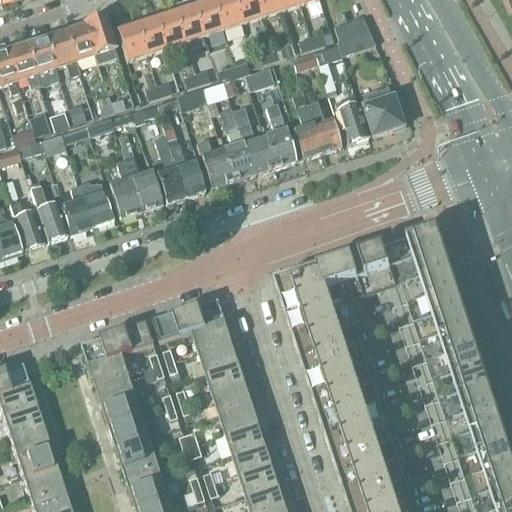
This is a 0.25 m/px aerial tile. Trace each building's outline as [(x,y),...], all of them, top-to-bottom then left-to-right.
[(218,0),(219,2),(212,4),(222,35),(241,29),(232,0),(218,0)] [(232,0),(241,29),(260,22),(253,0),(232,0)] [(253,0),(260,22),(280,16),(274,0),(253,0)] [(274,0),(280,16),(299,10),(295,0),(274,0)] [(295,0),(299,10),(317,4),(318,4),(316,0),(295,0)] [(504,0),(502,1),(508,17),(511,15),(511,2),(511,0),(504,0)] [(200,8),(193,11),(203,41),(222,35),(212,4),(210,5),(209,3),(199,6),(200,8)] [(181,15),(174,17),(184,47),(203,41),(193,11),(191,12),(190,9),(180,13),(181,15)] [(162,21),(155,23),(165,54),(184,47),(174,17),(172,18),(171,16),(161,19),(162,21)] [(83,28),(83,30),(93,60),(94,60),(97,69),(117,62),(103,21),(83,28)] [(143,27),(136,29),(146,60),(165,54),(155,23),(153,24),(152,22),(142,25),(143,27)] [(146,60),(136,29),(134,30),(133,28),(123,31),(124,33),(117,36),(126,67),(127,66),(146,60)] [(67,35),(64,36),(74,67),(93,60),(83,30),(76,32),(76,30),(66,33),(67,35)] [(47,42),(44,43),(54,73),(65,70),(69,82),(78,79),(74,67),(64,36),(57,38),(56,37),(47,40),(47,42)] [(337,45),(337,50),(341,61),(375,51),(368,36),(337,45)] [(320,39),(309,42),(313,53),(324,50),(320,39)] [(313,53),(309,42),(297,46),(301,57),(313,53)] [(28,48),(25,49),(35,80),(46,76),(49,86),(58,83),(54,73),(44,43),(37,45),(37,43),(27,46),(28,48)] [(8,54),(5,55),(15,86),(26,82),(30,93),(38,91),(35,80),(25,49),(18,51),(17,49),(7,52),(8,54)] [(314,58),(318,70),(341,62),(337,50),(314,58)] [(282,51),(271,54),(275,66),(286,62),(282,51)] [(275,66),(271,54),(259,58),(263,69),(275,66)] [(0,90),(6,89),(10,100),(18,97),(15,86),(5,55),(0,56),(0,90)] [(313,58),(290,65),(295,77),(317,70),(313,58)] [(246,68),(234,71),(238,82),(249,79),(246,68)] [(318,72),(326,96),(334,93),(326,69),(318,72)] [(238,82),(234,71),(222,75),(226,86),(238,82)] [(273,88),(268,73),(243,81),(248,96),(273,88)] [(206,75),(194,79),(198,90),(209,86),(206,75)] [(198,90),(194,79),(183,82),(186,94),(198,90)] [(234,84),(223,88),(227,101),(238,98),(234,84)] [(168,87),(156,91),(160,102),(171,98),(168,87)] [(201,94),(205,106),(206,110),(227,103),(222,87),(201,94)] [(160,102),(156,91),(144,95),(148,106),(160,102)] [(390,131),(400,128),(392,101),(390,102),(387,92),(358,101),(371,142),(391,135),(390,131)] [(176,103),(179,114),(205,106),(201,94),(176,102),(176,103)] [(90,96),(85,97),(93,123),(113,117),(110,108),(107,100),(93,105),(90,96)] [(93,123),(85,97),(79,99),(88,125),(93,123)] [(334,109),(347,150),(367,143),(354,102),(334,109)] [(157,119),(158,122),(167,120),(180,116),(179,114),(176,103),(154,110),(157,119)] [(121,104),(110,108),(113,117),(124,113),(121,104)] [(316,107),(306,111),(321,158),(340,152),(331,123),(322,126),(316,107)] [(142,124),(157,119),(154,110),(129,118),(133,130),(143,127),(142,124)] [(321,158),(306,111),(295,114),(301,133),(293,136),(302,164),(321,158)] [(67,114),(72,130),(84,126),(81,117),(77,119),(75,112),(67,114)] [(232,117),(238,134),(253,180),(274,173),(263,142),(254,145),(243,113),(232,117)] [(266,116),(269,125),(280,121),(277,113),(266,116)] [(49,122),(53,136),(68,131),(63,117),(49,122)] [(28,124),(34,142),(49,137),(43,119),(28,124)] [(124,119),(110,124),(114,134),(127,130),(124,119)] [(164,142),(163,142),(184,204),(203,198),(194,168),(184,171),(177,150),(174,151),(173,147),(175,146),(167,120),(158,122),(164,142)] [(273,139),(263,142),(274,173),(295,167),(285,135),(280,121),(269,125),(273,139)] [(112,131),(110,124),(85,132),(88,141),(88,142),(113,134),(112,131)] [(63,149),(88,141),(85,132),(60,140),(63,149)] [(231,152),(221,156),(232,188),(253,180),(238,134),(226,138),(231,152)] [(63,149),(60,140),(39,147),(42,156),(43,156),(43,157),(64,150),(63,149)] [(184,204),(163,142),(154,145),(160,165),(152,168),(156,180),(165,210),(184,204)] [(232,188),(221,156),(211,159),(207,145),(195,149),(211,195),(232,188)] [(21,162),(42,156),(39,147),(18,153),(21,162)] [(0,158),(0,169),(19,163),(16,153),(0,158)] [(132,163),(124,166),(140,217),(161,210),(150,177),(138,181),(132,163)] [(140,217),(124,166),(116,169),(121,186),(108,190),(119,224),(140,217)] [(85,189),(77,191),(91,233),(112,226),(100,190),(87,195),(85,189)] [(9,209),(24,255),(43,249),(33,217),(21,221),(16,207),(11,191),(4,194),(9,209)] [(91,233),(77,191),(69,194),(73,206),(60,211),(70,240),(91,233)] [(29,195),(47,248),(66,241),(55,208),(45,211),(39,192),(29,195)] [(0,219),(0,252),(3,262),(4,264),(14,261),(13,259),(19,257),(19,258),(21,257),(21,255),(20,256),(11,228),(4,231),(0,219)] [(435,233),(396,246),(403,267),(444,254),(440,242),(438,243),(435,233)] [(382,251),(358,259),(366,281),(390,273),(382,251)] [(444,254),(403,267),(403,268),(402,268),(408,287),(450,273),(444,254)] [(351,261),(301,278),(308,299),(358,283),(351,261)] [(450,273),(408,287),(415,306),(457,292),(450,273)] [(274,286),(281,307),(304,299),(305,301),(308,299),(301,278),(274,286)] [(457,292),(415,306),(421,325),(463,312),(457,292)] [(304,299),(281,307),(287,326),(311,319),(305,301),(304,299)] [(160,348),(192,338),(191,337),(225,326),(218,304),(217,305),(224,325),(213,329),(206,308),(199,311),(173,319),(152,326),(160,348)] [(463,312),(421,325),(427,345),(469,331),(463,312)] [(311,319),(287,326),(294,346),(317,338),(311,319)] [(191,337),(192,338),(198,358),(231,347),(231,346),(232,346),(225,326),(191,337)] [(81,349),(88,371),(122,360),(122,361),(154,350),(147,328),(93,345),(99,366),(89,369),(82,349),(81,349)] [(469,331),(427,345),(434,364),(476,350),(469,331)] [(317,338),(294,346),(300,365),(323,357),(317,338)] [(198,358),(205,378),(238,367),(231,347),(198,358)] [(476,350),(434,364),(440,384),(482,370),(476,350)] [(162,357),(166,368),(174,365),(170,354),(162,357)] [(330,377),(323,357),(300,365),(306,385),(330,377)] [(149,361),(153,372),(161,370),(157,358),(149,361)] [(91,380),(95,391),(129,380),(122,361),(122,360),(88,371),(89,372),(87,373),(89,381),(91,380)] [(174,365),(166,368),(170,380),(178,377),(174,365)] [(205,378),(211,399),(245,388),(242,377),(244,376),(241,368),(239,368),(238,367),(205,378)] [(0,399),(29,390),(22,369),(21,369),(27,389),(17,393),(10,372),(0,375),(0,399)] [(161,370),(153,372),(155,381),(156,384),(164,381),(161,370)] [(482,370),(440,384),(447,403),(488,389),(482,370)] [(153,372),(143,376),(146,387),(156,384),(155,381),(153,372)] [(306,385),(313,404),(336,396),(330,377),(306,385)] [(95,391),(102,412),(135,401),(129,380),(95,391)] [(211,399),(218,419),(252,408),(245,388),(211,399)] [(488,389),(447,403),(453,422),(495,409),(488,389)] [(0,399),(0,417),(2,422),(35,411),(32,400),(34,399),(31,391),(29,391),(29,390),(0,399)] [(176,398),(180,409),(187,406),(184,395),(176,398)] [(336,396),(313,404),(319,423),(343,416),(336,396)] [(162,402),(166,413),(174,411),(170,399),(162,402)] [(109,432),(142,421),(135,401),(102,412),(108,432),(109,432)] [(187,406),(180,409),(183,421),(191,418),(187,406)] [(218,419),(225,440),(259,429),(255,418),(257,418),(254,409),(252,410),(252,408),(218,419)] [(495,409),(453,422),(459,442),(501,428),(495,409)] [(2,422),(8,442),(42,431),(35,411),(2,422)] [(174,411),(166,413),(170,425),(178,422),(174,411)] [(343,416),(319,423),(325,443),(349,435),(343,416)] [(115,453),(149,442),(142,421),(109,432),(115,453)] [(501,428),(459,442),(466,461),(507,447),(501,428)] [(225,440),(232,460),(265,449),(258,429),(259,429),(225,440)] [(8,442),(15,463),(49,452),(45,441),(47,440),(44,432),(43,433),(42,431),(8,442)] [(349,435),(325,443),(332,462),(355,454),(349,435)] [(194,437),(187,440),(190,451),(198,449),(194,437)] [(179,442),(183,454),(190,451),(187,440),(179,442)] [(118,463),(122,473),(156,462),(149,442),(115,453),(116,455),(114,455),(117,464),(118,463)] [(511,461),(507,447),(466,461),(472,480),(511,467),(511,461)] [(198,449),(190,451),(194,463),(202,460),(198,449)] [(232,460),(238,481),(272,470),(266,450),(265,450),(265,449),(232,460)] [(190,451),(183,454),(186,465),(194,463),(190,451)] [(15,463),(22,484),(56,472),(49,452),(15,463)] [(355,454),(332,462),(338,481),(362,474),(355,454)] [(122,473),(129,494),(162,483),(156,462),(122,473)] [(511,467),(472,480),(478,500),(511,488),(511,467)] [(238,481),(245,501),(279,490),(272,470),(238,481)] [(22,484),(28,504),(62,493),(56,472),(22,484)] [(362,474),(338,481),(344,501),(368,493),(362,474)] [(203,480),(207,491),(214,489),(211,477),(203,480)] [(189,484),(193,496),(201,493),(197,482),(189,484)] [(129,494),(134,511),(142,511),(169,503),(162,483),(129,494)] [(511,488),(478,500),(482,511),(506,511),(511,510),(511,488)] [(214,489),(207,491),(210,503),(218,500),(214,489)] [(245,501),(248,511),(281,511),(286,511),(279,491),(279,490),(245,501)] [(28,504),(31,511),(68,511),(62,493),(28,504)] [(201,493),(193,496),(197,507),(205,505),(201,493)] [(374,511),(368,493),(344,501),(348,511),(374,511)] [(142,511),(171,511),(169,503),(142,511)]
